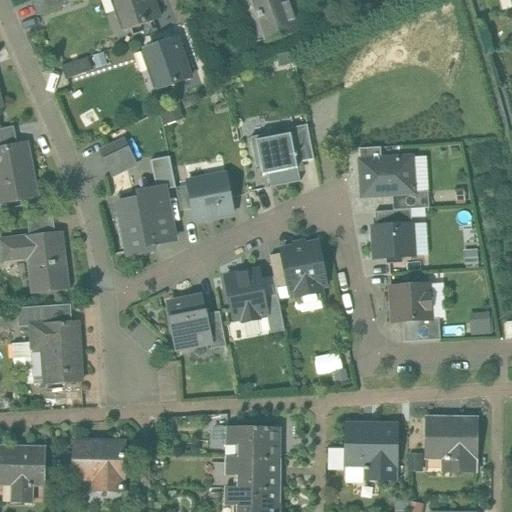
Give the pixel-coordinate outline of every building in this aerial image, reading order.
[(64,0),(33,0),(31,1),(36,15),(66,4),(64,0)] [(156,0),(120,0),(130,29),(163,18),(156,0)] [(208,0),(206,0),(193,5),(198,17),(213,12),(208,0)] [(243,0),(249,17),(255,16),(259,16),(268,42),(305,28),(295,0),(292,0),(289,2),(288,0),(243,0)] [(177,38),(148,49),(162,88),(191,77),(177,38)] [(91,56),(64,65),(69,78),(95,69),(91,56)] [(307,125),(289,129),(290,134),(291,134),(297,165),(302,163),(314,161),(307,125)] [(13,127),(0,129),(0,145),(16,143),(13,127)] [(290,134),(271,138),(270,134),(250,138),(256,168),(261,167),(263,176),(268,175),(271,188),(300,182),(297,165),(291,134),(290,134)] [(0,145),(0,203),(34,197),(24,142),(16,143),(0,145)] [(125,142),(101,152),(112,175),(135,164),(125,142)] [(170,157),(151,161),(156,189),(163,187),(164,191),(176,188),(170,157)] [(412,158),(360,161),(362,197),(392,195),(414,194),(414,193),(412,158)] [(226,175),(187,182),(187,186),(192,209),(194,221),(233,214),(226,175)] [(187,186),(176,188),(180,212),(192,209),(187,186)] [(141,198),(119,203),(129,256),(153,252),(152,246),(174,242),(164,191),(163,187),(156,189),(140,192),(141,198)] [(414,194),(392,195),(393,211),(411,210),(429,209),(428,192),(414,193),(414,194)] [(393,211),(375,213),(376,227),(412,225),(411,210),(393,211)] [(30,237),(56,233),(53,215),(27,218),(30,237)] [(376,227),(372,227),(374,259),(387,259),(387,264),(401,263),(401,258),(414,257),(412,225),(376,227)] [(69,290),(61,233),(56,233),(30,237),(0,240),(0,243),(7,242),(9,262),(28,260),(33,294),(69,290)] [(318,244),(281,251),(288,287),(289,293),(296,292),(297,298),(321,293),(320,287),(326,286),(318,244)] [(282,254),(270,257),(276,289),(288,287),(282,254)] [(259,271),(225,278),(233,321),(242,319),(243,323),(259,320),(258,316),(267,314),(264,299),(259,271)] [(429,285),(391,288),(393,323),(403,323),(431,321),(431,320),(429,285)] [(278,296),(264,299),(267,314),(270,334),(284,331),(278,296)] [(202,299),(168,305),(171,321),(170,322),(176,348),(210,342),(211,342),(206,315),(205,315),(202,299)] [(71,305),(45,306),(46,324),(72,322),(71,305)] [(226,347),(219,312),(206,315),(211,342),(210,342),(211,350),(226,347)] [(470,333),(490,332),(488,312),(468,314),(470,333)] [(431,321),(403,323),(404,343),(440,340),(439,319),(431,320),(431,321)] [(46,324),(31,325),(35,384),(46,383),(46,385),(82,382),(78,322),(72,322),(46,324)] [(476,419),(428,419),(428,459),(457,459),(457,471),(476,471),(476,419)] [(399,424),(348,423),(347,467),(365,468),(365,470),(370,470),(370,468),(378,468),(377,479),(397,479),(399,424)] [(280,428),(227,427),(226,457),(276,458),(280,458),(280,445),(276,445),(276,429),(280,430),(280,428)] [(126,441),(75,440),(75,480),(95,482),(94,490),(125,490),(126,441)] [(47,446),(0,444),(0,483),(14,483),(14,502),(35,502),(35,484),(47,484),(47,446)] [(276,458),(226,457),(226,476),(244,476),(244,488),(275,488),(279,488),(280,475),(276,475),(276,458)] [(244,488),(226,487),(226,506),(244,506),(243,511),(278,511),(279,505),(275,504),(275,488),(244,488)]
